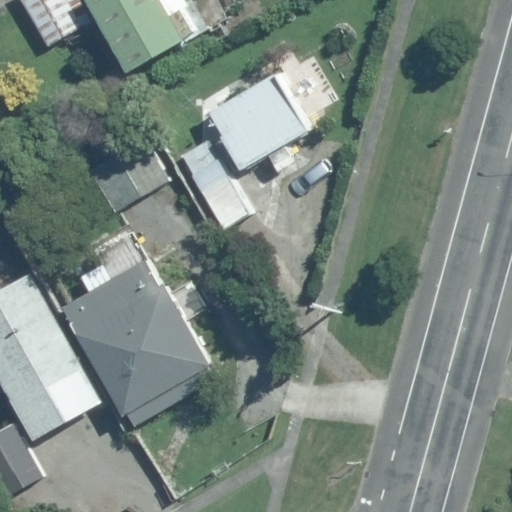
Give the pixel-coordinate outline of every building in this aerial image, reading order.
[(27,0),(55,46),(89,26),(73,0),(27,0)] [(96,0),(136,69),(210,26),(195,0),(96,0)] [(282,70),(277,73),(215,109),(250,168),(273,154),(282,168),(300,157),(292,144),(317,129),(282,70)] [(258,210),(257,209),(214,139),(183,157),(227,229),(258,210)] [(218,379),(168,286),(140,232),(125,240),(105,251),(110,261),(86,273),(96,292),(71,305),(128,411),(135,424),(172,404),(218,379)]
